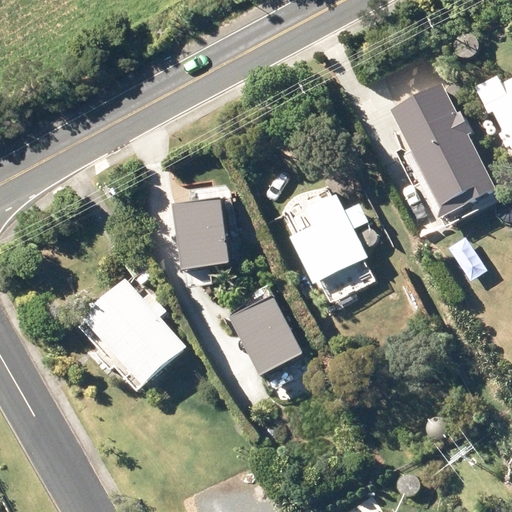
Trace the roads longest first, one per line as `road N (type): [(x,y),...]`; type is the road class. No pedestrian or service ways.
road 1 (secondary): [(340,0),(0,181)]
road 2 (residential): [(88,511),(0,357)]
